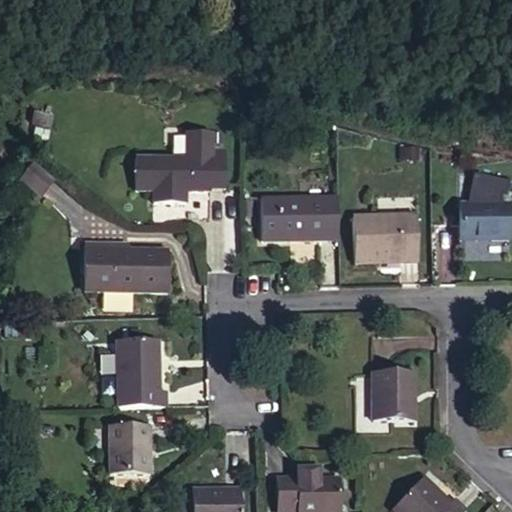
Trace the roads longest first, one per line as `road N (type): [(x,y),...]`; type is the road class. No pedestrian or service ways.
road 1 (residential): [(224,414),(225,299),(454,299)]
road 2 (residential): [(454,299),(461,432),(511,490)]
